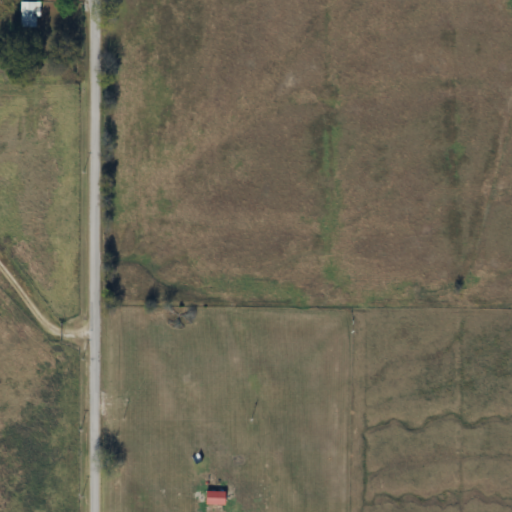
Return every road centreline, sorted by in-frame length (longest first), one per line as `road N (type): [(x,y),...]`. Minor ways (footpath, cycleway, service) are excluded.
road 1 (residential): [(94,511),(95,0)]
road 2 (residential): [(0,258),(54,328),(94,334)]
